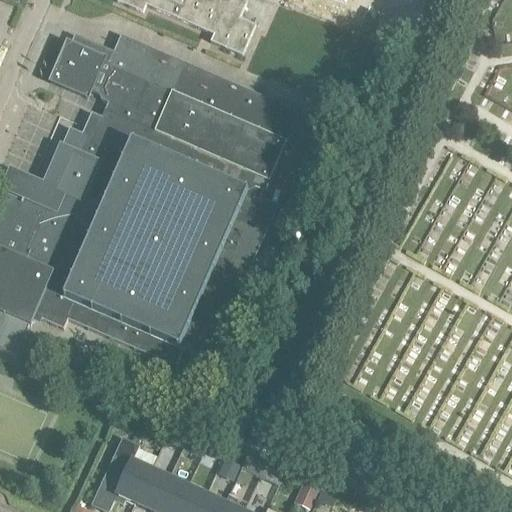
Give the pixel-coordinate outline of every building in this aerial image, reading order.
[(118,0),(117,4),(143,16),(147,9),(214,38),(211,45),(243,59),(256,28),(240,21),(248,4),(239,0),(118,0)] [(321,0),(346,10),(349,0),(321,0)] [(365,35),(373,16),(361,11),(353,30),(365,35)] [(418,36),(407,31),(404,38),(415,43),(418,36)] [(88,98),(93,100),(107,106),(107,107),(100,122),(90,117),(81,137),(78,135),(69,155),(67,154),(50,193),(16,178),(8,196),(24,203),(21,207),(6,201),(0,213),(0,352),(16,360),(30,329),(31,329),(35,319),(64,331),(67,322),(175,369),(182,352),(193,357),(209,364),(277,209),(261,202),(259,202),(264,189),(266,184),(268,185),(298,116),(120,38),(112,57),(77,41),(74,49),(66,46),(48,85),(86,102),(88,98)] [(404,38),(401,45),(412,50),(415,43),(404,38)] [(434,42),(423,38),(420,45),(431,50),(434,42)] [(401,45),(399,50),(398,52),(409,57),(412,50),(401,45)] [(431,50),(420,45),(417,52),(428,57),(431,50)] [(417,52),(414,59),(425,64),(428,57),(417,52)] [(182,452),(185,444),(168,437),(165,444),(182,452)] [(151,474),(133,466),(140,451),(122,443),(91,510),(95,511),(111,511),(114,506),(123,510),(125,505),(135,510),(136,508),(136,507),(151,474)] [(247,459),(241,472),(260,481),(266,468),(247,459)] [(219,477),(234,484),(240,470),(226,463),(219,477)] [(156,511),(169,483),(151,474),(136,507),(136,508),(145,511),(156,511)] [(178,511),(188,491),(169,483),(156,511),(178,511)] [(305,486),(296,506),(309,511),(310,511),(319,493),(305,486)] [(200,511),(206,500),(188,491),(178,511),(200,511)] [(223,511),(225,508),(206,500),(200,511),(223,511)]
